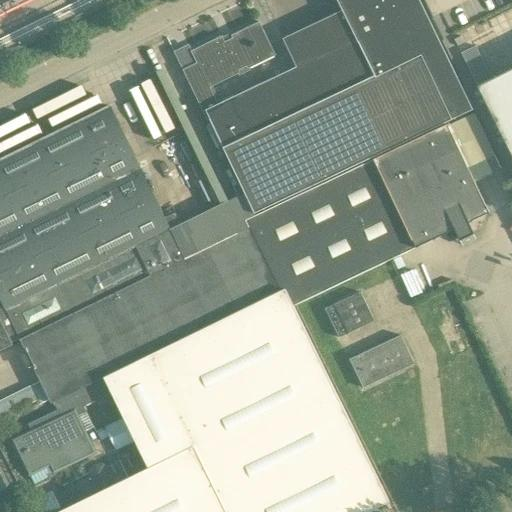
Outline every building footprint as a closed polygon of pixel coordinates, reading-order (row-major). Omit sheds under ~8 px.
[(244,193),(239,195),(251,219),(454,121),(453,120),(419,52),(394,0),(337,0),(356,38),(238,95),(242,105),(207,121),(222,152),(224,151),(244,193)] [(275,56),(267,40),(259,23),(223,40),(221,37),(190,52),(196,64),(182,71),(207,121),(242,105),(238,95),(218,105),(209,88),(239,73),(238,71),(246,67),(248,69),(275,56)] [(476,46),(466,51),(480,80),(490,75),(476,46)] [(148,85),(133,92),(150,126),(157,123),(154,116),(164,110),(155,93),(153,94),(148,85)] [(0,160),(0,297),(3,303),(6,310),(169,230),(109,107),(0,160)] [(51,404),(55,402),(75,393),(104,379),(286,290),(294,306),(490,213),(468,168),(495,156),(474,113),(454,122),(454,121),(251,219),(239,195),(169,230),(6,310),(3,303),(0,304),(0,351),(11,346),(10,344),(19,339),(51,404)] [(369,511),(390,502),(387,497),(294,306),(286,290),(104,379),(112,393),(148,469),(91,497),(60,511),(369,511)] [(333,304),(333,305),(325,309),(339,338),(347,334),(348,335),(348,334),(374,321),(361,293),(334,305),(334,304),(333,304)] [(363,388),(414,364),(401,336),(349,360),(363,388)] [(84,407),(112,393),(104,379),(75,393),(55,402),(59,412),(30,426),(32,431),(13,441),(29,474),(50,465),(53,472),(94,453),(76,417),(86,412),(84,407)]
